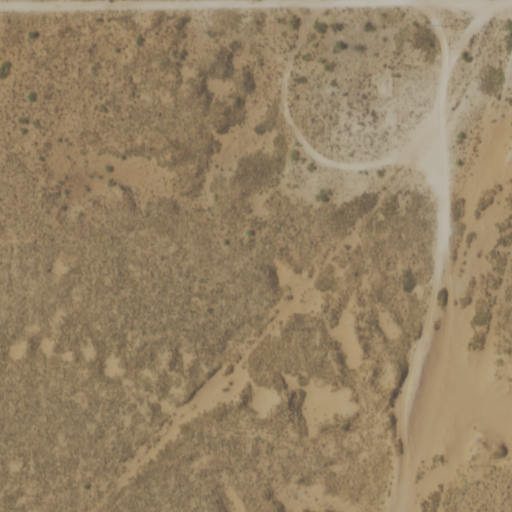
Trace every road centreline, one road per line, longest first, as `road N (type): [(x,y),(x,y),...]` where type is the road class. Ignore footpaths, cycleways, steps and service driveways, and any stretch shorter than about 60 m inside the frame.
road 1 (residential): [(511,7),(482,8),(450,65),(448,245),(392,511)]
road 2 (residential): [(482,8),(0,8)]
